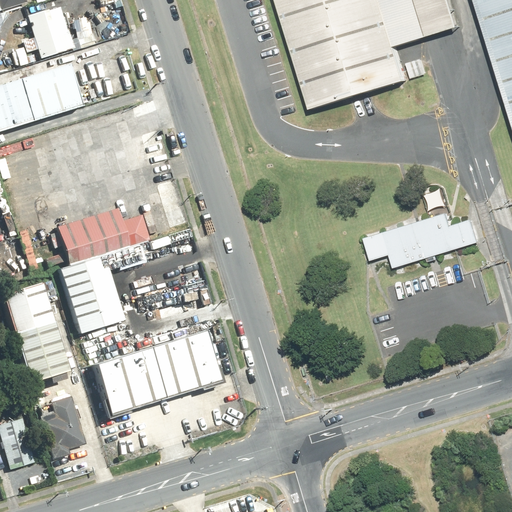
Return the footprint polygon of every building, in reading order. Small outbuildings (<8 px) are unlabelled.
[(0,0),(0,13),(27,5),(25,0),(0,0)] [(289,0),(322,107),(418,78),(408,44),(464,27),(455,0),(289,0)] [(511,0),(486,0),(511,84),(511,0)] [(62,6),(27,16),(33,34),(22,38),(26,52),(38,49),(40,59),(75,48),(62,6)] [(76,39),(78,46),(96,41),(94,34),(76,39)] [(25,48),(16,50),(20,66),(35,62),(33,56),(28,58),(25,48)] [(66,62),(0,83),(0,130),(80,105),(66,62)] [(0,147),(0,157),(16,153),(13,144),(0,147)] [(137,194),(58,220),(71,259),(150,233),(137,194)] [(446,207),(368,232),(375,254),(394,248),(400,264),(480,238),(472,213),(450,220),(446,207)] [(27,229),(19,231),(31,273),(39,271),(27,229)] [(99,253),(57,267),(80,339),(122,325),(99,253)] [(47,282),(5,295),(35,387),(76,375),(47,282)] [(200,330),(92,365),(107,413),(215,379),(200,330)] [(91,449),(72,391),(38,402),(57,460),(91,449)] [(221,405),(223,415),(245,409),(242,400),(221,405)] [(0,424),(0,435),(10,470),(37,462),(24,417),(0,424)]
